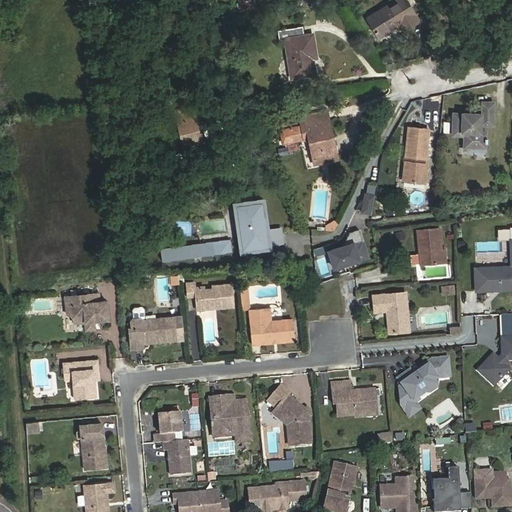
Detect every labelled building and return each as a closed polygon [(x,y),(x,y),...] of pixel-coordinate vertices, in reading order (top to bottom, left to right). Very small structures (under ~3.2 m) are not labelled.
[(235,0),(238,12),(256,9),(254,0),(235,0)] [(406,0),(397,0),(368,18),(379,36),(400,23),(405,31),(419,21),(406,0)] [(303,26),(278,30),(279,40),(285,39),(292,78),(316,74),(312,53),(316,53),(313,34),(304,35),(303,26)] [(483,102),(483,114),(454,114),(453,135),(465,135),(465,145),(470,145),(470,147),(481,148),(481,145),(486,145),(486,142),(487,142),(487,138),(486,138),(486,132),(481,132),(481,124),(493,125),(493,102),(483,102)] [(175,112),(180,134),(183,133),(186,147),(203,143),(195,107),(175,112)] [(300,118),(301,126),(330,120),(328,112),(300,118)] [(330,137),(333,137),(330,120),(301,126),(292,128),(281,131),(283,144),(308,138),(314,164),(334,159),(330,137)] [(403,180),(425,183),(427,164),(421,163),(421,157),(426,158),(430,129),(409,127),(406,156),(408,156),(408,162),(405,162),(403,180)] [(361,211),(371,213),(374,195),(364,193),(361,211)] [(240,236),(242,250),(267,246),(266,233),(263,233),(260,216),(263,216),(262,202),(253,203),(252,199),(242,201),(242,205),(236,206),(238,219),(240,219),(242,236),(240,236)] [(326,230),(333,230),(337,223),(333,220),(326,225),(326,230)] [(424,264),(438,263),(442,257),(440,228),(417,230),(419,249),(423,249),(424,264)] [(328,253),(334,269),(367,257),(357,230),(348,233),(346,238),(348,239),(344,247),(342,247),(328,253)] [(405,239),(404,231),(395,232),(396,241),(405,239)] [(160,250),(162,263),(231,253),(229,241),(160,250)] [(317,255),(328,251),(326,245),(314,250),(317,255)] [(511,266),(475,268),(476,291),(511,289),(511,266)] [(195,288),(195,283),(187,284),(188,296),(196,296),(197,310),(234,306),(232,284),(213,286),(213,289),(204,290),(204,287),(195,288)] [(453,285),(442,286),(443,295),(454,294),(453,285)] [(247,288),(240,289),(241,298),(248,297),(247,288)] [(388,333),(409,331),(406,292),(373,295),(375,312),(386,311),(388,333)] [(107,301),(100,301),(99,293),(65,296),(67,312),(70,312),(74,319),(74,323),(85,322),(86,330),(95,329),(95,321),(108,320),(107,301)] [(241,298),(242,310),(249,309),(248,297),(241,298)] [(133,310),(134,318),(141,317),(145,320),(144,309),(142,307),(135,308),(133,310)] [(293,320),(271,322),(270,308),(249,309),(252,344),(295,340),(293,320)] [(130,329),(132,349),(143,348),(142,343),(177,340),(174,318),(145,320),(141,317),(134,318),(131,321),(132,329),(130,329)] [(511,358),(511,336),(501,337),(502,354),(498,358),(493,353),(478,369),(494,385),(509,369),(504,364),(508,359),(511,358)] [(142,351),(133,351),(133,363),(142,363),(142,351)] [(399,387),(401,403),(407,403),(415,397),(419,396),(425,391),(429,392),(435,388),(436,383),(433,380),(437,377),(449,376),(447,358),(431,359),(426,363),(426,366),(421,369),(418,368),(412,373),(409,370),(398,378),(398,380),(402,384),(399,387)] [(97,360),(64,364),(64,368),(65,371),(65,374),(65,379),(73,378),(75,398),(96,396),(94,369),(98,369),(97,360)] [(350,381),(332,383),(333,403),(337,403),(338,416),(355,414),(355,417),(369,415),(368,409),(377,408),(375,389),(358,391),(358,392),(351,393),(350,381)] [(311,443),(308,415),(306,416),(305,410),(288,395),(290,393),(281,385),(270,398),(274,402),(271,406),(287,419),(289,445),(311,443)] [(401,405),(409,416),(422,407),(417,400),(429,392),(425,391),(419,396),(415,397),(407,403),(401,403),(401,405)] [(220,397),(210,398),(213,429),(235,427),(237,442),(251,440),(248,400),(220,402),(220,397)] [(159,414),(161,434),(153,435),(154,443),(163,442),(176,441),(175,433),(182,432),(180,412),(159,414)] [(39,422),(26,423),(27,433),(40,431),(39,422)] [(81,425),(85,470),(107,468),(105,451),(103,449),(103,446),(103,443),(102,423),(81,425)] [(378,434),(381,444),(393,441),(391,432),(378,434)] [(163,442),(164,450),(168,449),(171,475),(192,473),(188,440),(176,441),(163,442)] [(334,462),(323,509),(333,511),(345,511),(352,484),(354,484),(357,468),(334,462)] [(447,479),(432,480),(433,489),(434,489),(434,499),(433,499),(434,511),(444,511),(460,511),(460,509),(471,508),(470,492),(459,493),(458,467),(447,468),(447,479)] [(510,480),(506,480),(506,472),(491,472),(491,469),(474,470),(476,498),(486,498),(488,495),(491,495),(492,497),(492,507),(511,506),(510,480)] [(207,472),(208,480),(217,479),(215,471),(207,472)] [(381,485),(381,508),(397,507),(396,511),(415,511),(415,506),(413,506),(413,496),(410,496),(410,488),(412,488),(412,477),(396,478),(396,485),(381,485)] [(248,489),(251,511),(260,510),(266,508),(272,509),(279,509),(279,511),(286,510),(286,508),(293,507),(292,500),(292,494),(306,492),(305,481),(291,482),(291,485),(248,489)] [(87,511),(108,511),(107,492),(114,491),(113,482),(84,485),(87,511)] [(174,505),(179,504),(179,511),(228,511),(228,501),(219,502),(218,490),(173,495),(174,505)] [(292,494),(292,500),(307,499),(306,492),(292,494)]
